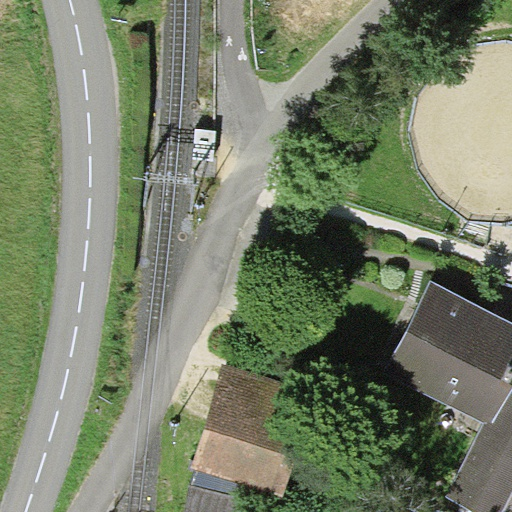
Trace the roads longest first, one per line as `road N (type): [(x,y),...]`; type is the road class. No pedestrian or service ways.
road 1 (unclassified): [(80,511),(148,405),(192,313),(229,205),(301,91),(399,0)]
road 2 (tertiary): [(63,0),(81,70),(81,284),(26,511)]
